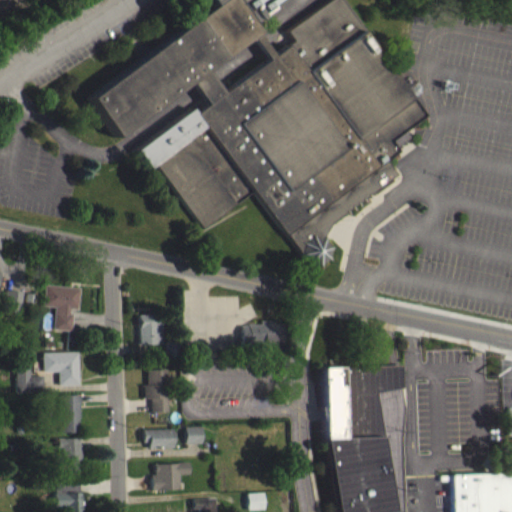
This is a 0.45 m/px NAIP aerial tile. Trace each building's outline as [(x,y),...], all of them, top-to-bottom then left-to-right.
[(83,95),(112,136),(189,81),(197,92),(201,98),(134,148),(147,166),(153,162),(202,228),(251,191),(284,232),(295,249),(295,253),(303,262),(314,264),(323,258),(326,246),(319,236),(327,221),(392,172),(382,160),(396,150),(393,147),(408,136),(404,128),(424,114),(337,0),(325,0),(287,29),(292,39),(286,42),(271,54),(264,43),(255,31),(248,20),(277,0),(205,0),(209,5),(83,95)] [(42,283),(77,286),(74,307),(67,307),(67,312),(70,313),(69,318),(68,329),(50,327),(52,306),(39,305),(42,283)] [(0,303),(2,288),(12,289),(20,290),(17,314),(0,311),(0,303)] [(137,343),(135,313),(158,312),(159,342),(137,343)] [(280,322),(280,349),(238,349),(238,324),(245,324),(245,323),(258,323),(258,319),(273,319),(273,322),(280,322)] [(162,340),(176,340),(177,355),(163,355),(163,348),(162,340)] [(39,351),(74,350),(75,384),(54,384),(54,370),(39,370),(39,351)] [(317,366),(386,364),(395,364),(400,386),(388,390),(374,393),(390,511),(384,511),(332,511),(331,505),(320,437),(317,366)] [(39,374),(26,375),(26,367),(11,367),(12,391),(40,390),(40,386),(39,374)] [(163,367),(164,410),(147,410),(147,403),(146,397),(140,397),(139,384),(143,384),(143,368),(163,367)] [(416,377),(418,447),(487,445),(485,375),(416,377)] [(53,394),(54,413),(57,412),(58,431),(75,430),(75,417),(76,416),(75,402),(77,402),(76,397),(76,393),(53,394)] [(181,425),(198,424),(198,442),(190,442),(181,442),(181,425)] [(138,427),(169,427),(169,446),(143,446),(143,440),(138,440),(138,427)] [(75,436),(75,439),(75,443),(77,443),(78,474),(59,474),(59,469),(48,469),(48,452),(58,452),(58,445),(53,445),(53,436),(75,436)] [(185,460),(150,461),(150,473),(146,474),(147,482),(147,489),(175,488),(175,473),(185,473),(185,460)] [(511,511),(511,470),(447,473),(448,511),(511,511)] [(50,481),(76,481),(77,487),(77,511),(61,511),(61,506),(50,506),(50,492),(51,492),(50,481)] [(243,492),(260,491),(260,508),(244,508),(243,492)] [(211,496),(211,511),(193,511),(193,507),(189,508),(188,497),(211,496)]
